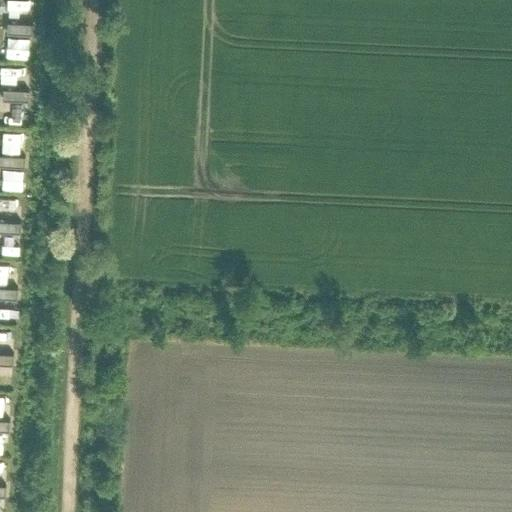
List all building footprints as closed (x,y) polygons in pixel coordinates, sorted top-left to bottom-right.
[(39,22),(14,20),(13,30),(38,32),(39,22)] [(35,88),(9,86),(9,96),(34,98),(35,88)] [(0,119),(15,119),(16,102),(0,101),(0,119)] [(31,154),(6,152),(5,162),(31,164),(31,154)] [(27,220),(1,218),(0,229),(26,231),(27,220)] [(0,279),(16,279),(16,259),(0,258),(0,279)] [(23,286),(0,283),(0,294),(22,296),(23,286)] [(20,352),(0,350),(0,361),(19,363),(20,352)] [(16,419),(0,417),(0,428),(15,429),(16,419)] [(0,452),(15,452),(15,434),(0,434),(0,452)] [(11,485),(0,484),(0,494),(10,495),(11,485)]
